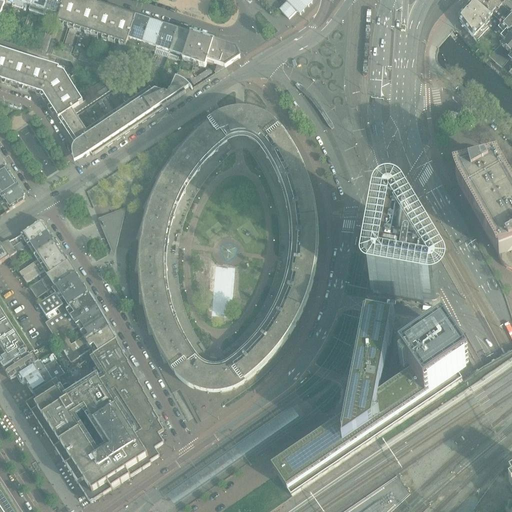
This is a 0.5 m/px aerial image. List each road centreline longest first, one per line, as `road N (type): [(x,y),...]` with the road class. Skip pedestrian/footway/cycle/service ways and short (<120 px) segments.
road 1 (residential): [(193,452),(45,205)]
road 2 (secondary): [(511,336),(425,175),(404,107)]
road 3 (residential): [(261,62),(84,180)]
road 4 (residential): [(193,452),(284,385),(313,349),(334,301)]
road 5 (secondary): [(380,149),(396,194),(471,326)]
road 6 (residential): [(352,207),(320,133),(284,80),(261,62)]
road 7 (residential): [(334,301),(471,326)]
road 8 (residential): [(0,96),(33,105),(84,180)]
road 9 (residential): [(243,26),(219,31),(124,0)]
road 10 (residential): [(511,146),(456,103),(404,92)]
